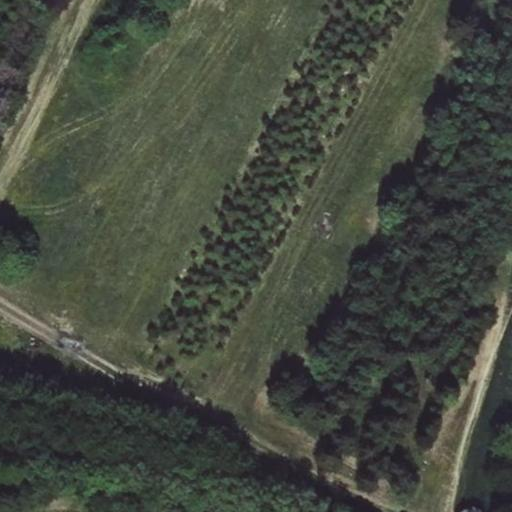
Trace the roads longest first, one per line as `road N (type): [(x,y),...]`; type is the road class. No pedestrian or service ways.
road 1 (track): [(0,294),(384,511)]
road 2 (track): [(511,304),(471,415),(448,511)]
